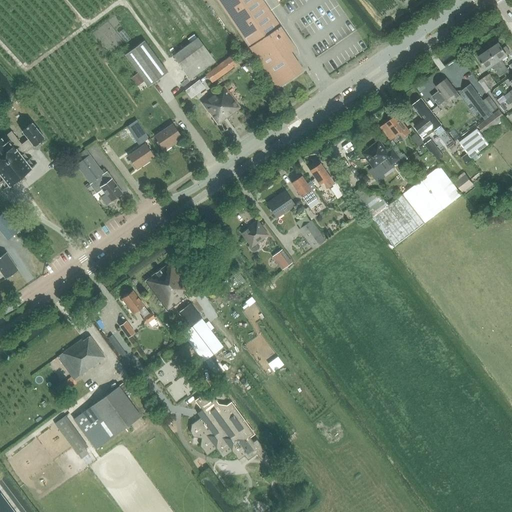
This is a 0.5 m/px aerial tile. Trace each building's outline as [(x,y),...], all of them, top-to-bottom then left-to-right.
[(262,0),(217,0),(277,88),(303,70),(291,52),(295,49),(262,0)] [(191,80),(216,62),(198,37),(173,56),(191,80)] [(174,44),(176,48),(185,44),(182,39),(174,44)] [(148,86),(168,72),(144,40),(125,54),(148,86)] [(499,43),(489,50),(505,73),(509,70),(501,60),(508,56),(499,43)] [(505,73),(489,50),(479,57),(487,70),(493,65),(501,76),(505,73)] [(215,81),(239,62),(233,54),(209,73),(215,81)] [(496,84),(490,73),(483,78),(490,88),(496,84)] [(439,91),(432,97),(439,105),(446,100),(453,95),(456,99),(460,96),(447,79),(436,87),(439,91)] [(485,119),(493,114),(471,85),(464,90),(485,119)] [(224,86),(215,92),(224,103),(218,107),(227,119),(241,108),(224,86)] [(224,103),(215,92),(202,103),(218,125),(227,119),(218,107),(224,103)] [(489,96),(484,100),(493,112),(497,109),(498,108),(498,107),(489,96)] [(413,105),(424,119),(415,126),(425,138),(434,131),(439,137),(446,132),(441,125),(442,125),(422,99),(413,105)] [(494,114),(478,126),(485,134),(501,122),(505,119),(501,113),(499,110),(494,114)] [(140,114),(134,117),(141,132),(147,129),(140,114)] [(391,140),(397,136),(402,132),(405,137),(410,133),(403,122),(402,123),(396,116),(381,128),(391,140)] [(34,147),(45,138),(32,123),(22,131),(28,139),(22,144),(11,131),(0,140),(0,180),(2,183),(0,184),(0,185),(2,188),(5,186),(7,188),(18,179),(20,182),(25,178),(23,176),(34,166),(32,164),(35,162),(32,159),(30,161),(24,153),(34,146),(34,147)] [(171,144),(181,137),(173,124),(155,136),(164,150),(172,145),(171,144)] [(459,142),(473,161),(476,159),(477,160),(480,157),(477,154),(488,145),(476,129),(459,142)] [(416,133),(411,137),(418,147),(423,143),(416,133)] [(380,141),(364,153),(375,167),(370,171),(375,178),(382,172),(384,175),(384,174),(395,166),(393,164),(400,158),(393,149),(388,152),(380,141)] [(143,163),(154,156),(146,144),(128,156),(137,169),(144,164),(143,163)] [(86,149),(72,159),(76,165),(97,193),(102,189),(105,193),(100,197),(106,205),(111,201),(122,193),(104,169),(102,171),(90,155),(86,149)] [(417,152),(409,158),(412,163),(420,157),(417,152)] [(328,187),(334,183),(321,164),(310,171),(320,184),(324,181),(328,187)] [(466,174),(456,180),(463,190),(473,183),(466,174)] [(316,199),(311,192),(315,190),(310,183),(308,185),(302,176),(292,183),(301,196),(307,205),(316,199)] [(337,184),(331,189),(338,199),(344,194),(337,184)] [(277,218),(295,205),(286,191),(267,203),(277,218)] [(353,205),(348,209),(352,215),(357,211),(353,205)] [(0,215),(0,231),(7,240),(18,231),(3,213),(0,215)] [(258,243),(268,236),(257,221),(242,233),(249,243),(249,247),(252,250),(254,250),(259,247),(259,245),(258,243)] [(300,229),(314,249),(325,240),(311,221),(300,229)] [(282,270),(292,263),(282,249),(272,257),(282,270)] [(0,270),(6,279),(8,277),(18,271),(6,252),(0,256),(0,270)] [(52,270),(58,265),(53,257),(46,262),(52,270)] [(185,295),(193,289),(173,261),(145,281),(168,311),(187,297),(185,295)] [(139,310),(143,316),(144,318),(143,319),(146,324),(155,318),(151,312),(149,314),(144,306),(133,291),(122,298),(134,314),(139,310)] [(179,312),(191,327),(183,333),(203,359),(222,345),(190,304),(179,312)] [(135,332),(127,321),(120,326),(128,337),(135,332)] [(74,380),(106,357),(90,336),(84,341),(83,339),(58,357),(74,380)] [(123,383),(93,405),(74,419),(96,449),(141,417),(124,393),(127,390),(123,383)] [(230,410),(235,406),(232,402),(227,405),(221,403),(213,395),(208,398),(205,393),(195,400),(207,417),(212,413),(220,424),(233,414),(230,410)] [(245,456),(248,460),(258,453),(263,459),(265,458),(264,455),(267,453),(257,439),(254,441),(251,437),(255,434),(235,406),(230,410),(233,414),(220,424),(212,413),(207,417),(209,419),(204,422),(201,417),(191,424),(190,432),(194,437),(201,438),(200,445),(207,455),(216,448),(223,458),(232,451),(239,460),(245,456)] [(66,424),(60,429),(78,454),(85,449),(66,424)] [(0,511),(14,511),(0,493),(0,511)]
